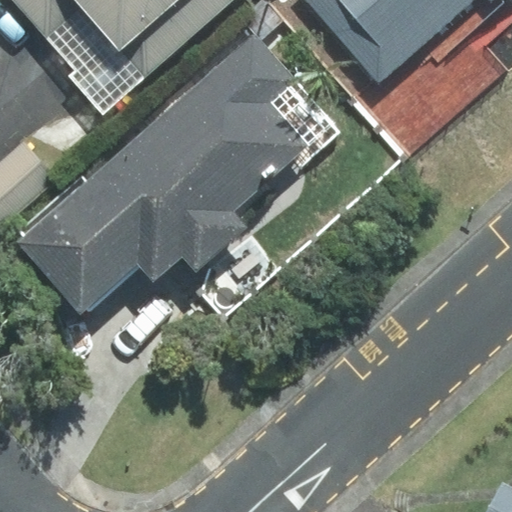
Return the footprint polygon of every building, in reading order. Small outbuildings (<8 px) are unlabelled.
[(11,0),(76,70),(70,75),(103,112),(226,0),(11,0)] [(503,0),(308,0),(380,81),(424,43),(438,59),(505,1),(503,0)] [(247,228),(231,210),(294,155),(302,164),(339,132),(255,37),(19,243),(83,315),(139,266),(154,283),(183,257),(196,272),(247,228)] [(0,229),(57,179),(23,142),(0,162),(0,229)] [(511,511),(511,495),(491,484),(475,511),(511,511)]
